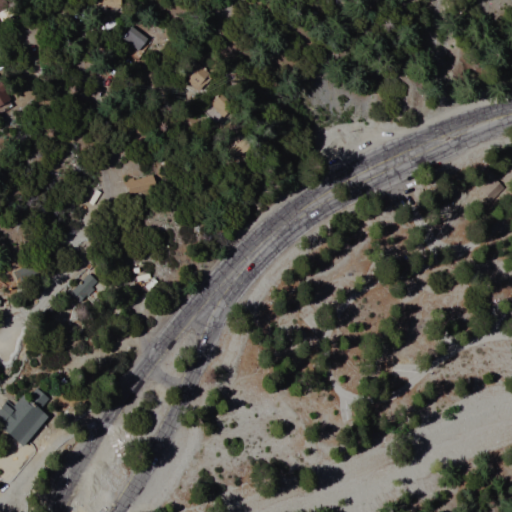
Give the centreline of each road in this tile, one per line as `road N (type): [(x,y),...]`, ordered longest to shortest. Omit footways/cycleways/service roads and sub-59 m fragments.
road 1 (tertiary): [(118,511),(242,288),(292,229),(334,201)]
road 2 (tertiary): [(278,217),(150,353),(70,480)]
road 3 (residential): [(150,353),(139,340),(90,95)]
road 4 (tertiary): [(511,106),(373,155),(278,217)]
road 5 (tertiary): [(334,201),(511,127)]
